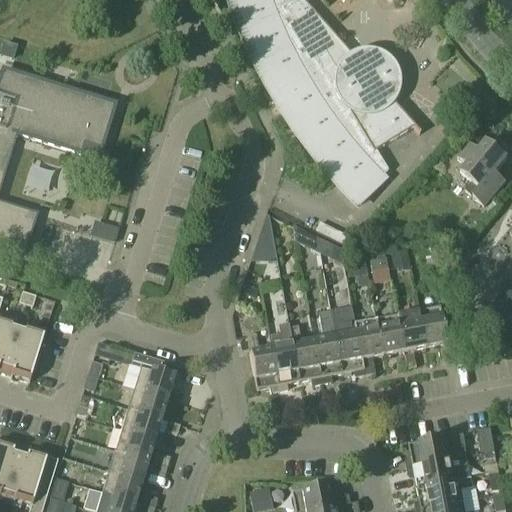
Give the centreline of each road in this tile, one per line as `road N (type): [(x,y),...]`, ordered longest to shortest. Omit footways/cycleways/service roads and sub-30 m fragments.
road 1 (residential): [(214,86),(250,153),(247,184),(190,353)]
road 2 (residential): [(101,327),(173,122),(214,86)]
road 3 (residential): [(511,405),(500,397),(378,419),(350,455)]
road 4 (residential): [(0,411),(33,421),(47,416),(63,394),(79,336),(101,327)]
